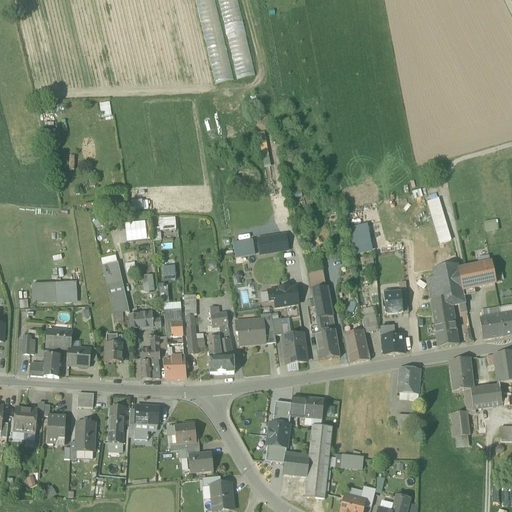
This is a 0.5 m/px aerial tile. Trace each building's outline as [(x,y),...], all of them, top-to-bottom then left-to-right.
[(109,103),(99,104),(101,119),(111,117),(109,103)] [(259,145),(266,144),(264,133),(257,135),(259,145)] [(261,157),(268,156),(266,144),(259,145),(261,157)] [(268,156),(261,157),(264,169),(270,168),(268,156)] [(234,178),(234,183),(236,188),(239,191),(244,193),(249,194),(254,192),(258,188),(260,184),(260,179),(258,174),(255,170),(250,168),(245,168),(240,170),(236,173),(234,178)] [(134,190),(126,191),(128,203),(131,203),(136,202),(134,190)] [(411,193),(414,201),(422,198),(420,190),(411,193)] [(427,203),(436,234),(447,231),(438,200),(427,203)] [(136,202),(131,203),(131,211),(143,210),(142,201),(136,202)] [(123,217),(129,215),(127,206),(118,208),(121,218),(123,217)] [(131,225),(129,215),(123,217),(125,225),(131,225)] [(159,220),(160,228),(160,232),(176,230),(175,218),(159,220)] [(92,224),(95,229),(102,224),(99,219),(92,224)] [(484,223),(486,234),(498,232),(495,220),(484,223)] [(131,225),(125,225),(127,243),(147,241),(145,223),(131,225)] [(354,256),(372,253),(367,225),(349,229),(354,256)] [(152,228),(154,243),(161,242),(160,232),(160,228),(152,228)] [(436,234),(439,245),(450,242),(447,231),(436,234)] [(286,236),(258,241),(260,255),(288,251),(286,236)] [(254,256),(252,241),(233,244),(235,259),(254,256)] [(313,242),(308,248),(314,254),(320,249),(313,242)] [(101,260),(103,268),(117,265),(115,256),(101,260)] [(372,257),(360,259),(361,267),(374,264),(372,257)] [(477,260),(478,267),(490,264),(489,257),(477,260)] [(134,263),(125,265),(127,274),(136,272),(134,263)] [(492,275),(490,264),(478,267),(465,270),(469,290),(494,285),(494,283),(492,275)] [(107,288),(113,314),(122,314),(128,314),(117,265),(103,268),(107,288)] [(307,268),(311,291),(327,288),(323,265),(307,268)] [(435,269),(437,276),(459,271),(458,271),(457,266),(435,269)] [(162,269),(164,282),(176,281),(175,267),(162,269)] [(463,291),(469,290),(465,270),(459,271),(463,291)] [(463,291),(459,271),(437,276),(427,279),(434,326),(453,323),(450,308),(466,305),(463,291)] [(233,281),(234,286),(241,285),(241,281),(240,281),(242,277),(240,273),(236,273),(234,277),(236,280),(233,281)] [(492,275),(494,283),(503,281),(501,273),(492,275)] [(144,293),(154,292),(152,276),(142,277),(144,293)] [(371,295),(378,295),(377,280),(369,281),(371,295)] [(76,285),(56,286),(57,302),(77,301),(76,285)] [(33,303),(57,302),(56,286),(33,287),(33,303)] [(333,318),(327,288),(311,291),(316,321),(318,321),(333,318)] [(159,290),(160,304),(163,303),(166,303),(168,299),(167,293),(165,291),(165,289),(159,290)] [(268,293),(269,303),(275,302),(276,309),(298,305),(295,289),(288,290),(288,289),(279,290),(279,292),(268,293)] [(383,291),(384,298),(401,297),(400,295),(400,290),(383,291)] [(261,304),(269,303),(268,293),(260,294),(261,304)] [(384,298),(386,316),(402,314),(401,297),(384,298)] [(188,350),(188,355),(197,355),(197,348),(196,341),(195,336),(194,319),(196,319),(194,302),(184,303),(186,323),(188,350)] [(163,305),(164,314),(181,313),(181,304),(163,305)] [(212,330),(222,329),(228,328),(226,315),(219,316),(218,310),(214,311),(214,306),(208,306),(212,328),(212,330)] [(499,308),(500,316),(511,313),(511,306),(500,308),(499,308)] [(360,311),(362,318),(374,316),(373,308),(360,311)] [(481,311),(482,319),(498,316),(497,308),(481,311)] [(166,338),(166,339),(182,338),(182,337),(183,337),(181,313),(164,314),(166,338)] [(511,313),(500,316),(503,338),(511,336),(511,313)] [(152,314),(137,315),(139,330),(161,328),(160,320),(153,321),(152,314)] [(131,331),(139,330),(137,315),(129,316),(131,331)] [(271,322),(271,315),(260,316),(261,322),(263,322),(265,333),(273,332),(271,322)] [(362,318),(365,334),(377,332),(374,316),(362,318)] [(500,316),(498,316),(482,319),(479,319),(483,341),(503,338),(500,316)] [(335,331),(333,318),(318,321),(321,333),(335,331)] [(271,322),(273,332),(274,337),(283,336),(281,321),(281,320),(271,322)] [(283,336),(283,338),(291,337),(289,320),(281,321),(283,336)] [(237,335),(239,347),(249,347),(249,343),(266,342),(265,333),(263,322),(261,322),(255,323),(254,322),(235,324),(236,335),(237,335)] [(454,322),(453,323),(434,326),(438,349),(458,345),(454,322)] [(380,328),(381,337),(394,336),(393,327),(380,328)] [(222,329),(212,330),(212,328),(209,328),(209,344),(225,343),(224,339),(222,329)] [(315,334),(319,361),(339,358),(335,331),(321,333),(318,334),(315,334)] [(464,332),(466,344),(472,343),(470,331),(464,332)] [(47,348),(69,350),(70,350),(70,342),(71,334),(48,332),(47,348)] [(275,344),(274,337),(273,332),(265,333),(266,342),(266,345),(275,344)] [(344,337),(349,365),(370,361),(363,333),(344,337)] [(381,337),(382,356),(404,354),(403,335),(394,336),(381,337)] [(105,346),(105,363),(115,363),(115,361),(121,361),(121,345),(115,345),(115,343),(116,343),(116,336),(105,336),(105,346)] [(283,338),(287,366),(297,364),(306,363),(302,336),(291,337),(283,338)] [(140,362),(158,361),(160,360),(159,350),(159,339),(152,339),(152,338),(151,337),(150,337),(148,338),(148,339),(149,341),(150,341),(151,351),(139,351),(140,362)] [(159,339),(159,350),(167,349),(167,346),(166,339),(166,338),(159,339)] [(196,341),(197,348),(204,348),(204,340),(196,341)] [(70,342),(70,350),(80,351),(80,343),(70,342)] [(209,344),(210,377),(234,375),(233,359),(230,343),(225,343),(209,344)] [(166,380),(186,381),(184,358),(183,346),(167,346),(167,349),(168,361),(167,361),(167,362),(164,362),(166,380)] [(80,351),(70,350),(69,350),(67,366),(88,368),(89,363),(90,352),(80,351)] [(90,352),(89,363),(97,362),(96,350),(89,351),(90,352)] [(495,364),(499,385),(511,382),(511,353),(494,356),(495,364)] [(30,377),(60,380),(62,357),(45,356),(44,366),(31,365),(30,377)] [(488,365),(495,364),(494,356),(487,357),(488,365)] [(449,363),(453,393),(464,392),(464,391),(473,390),(470,360),(449,363)] [(160,380),(158,361),(140,362),(140,363),(142,381),(160,380)] [(298,371),(297,364),(287,366),(288,373),(298,371)] [(397,394),(418,395),(420,371),(399,370),(397,394)] [(466,411),(502,406),(499,387),(473,390),(464,391),(464,392),(466,411)] [(418,395),(397,394),(397,401),(418,402),(418,395)] [(306,399),(292,398),(291,405),(290,418),(304,420),(306,399)] [(321,421),(322,421),(324,401),(306,399),(304,420),(311,420),(321,421)] [(93,409),(93,402),(78,401),(78,408),(93,409)] [(291,405),(275,404),(272,425),(289,427),(290,418),(291,405)] [(135,425),(148,426),(157,427),(158,408),(136,407),(136,412),(135,425)] [(13,432),(24,433),(26,410),(15,409),(13,432)] [(111,409),(109,427),(123,428),(125,409),(111,409)] [(37,411),(26,410),(24,433),(35,434),(37,421),(37,411)] [(451,415),(454,438),(470,437),(467,413),(451,415)] [(397,429),(418,430),(418,417),(397,416),(397,429)] [(47,444),(56,445),(58,443),(64,443),(66,419),(49,418),(48,430),(47,444)] [(93,453),(94,425),(77,424),(76,443),(76,452),(77,452),(93,453)] [(147,433),(148,426),(135,425),(134,441),(147,442),(147,433)] [(272,425),(269,425),(267,447),(286,450),(289,427),(272,425)] [(194,426),(175,428),(177,446),(187,445),(194,444),(193,436),(195,436),(194,426)] [(109,427),(108,445),(122,445),(123,428),(109,427)] [(294,458),(285,457),(284,465),(283,465),(282,476),(307,479),(305,499),(324,501),(332,429),(321,428),(313,427),(309,458),(294,456),(294,458)] [(170,447),(177,446),(175,428),(168,429),(170,447)] [(500,443),(511,442),(511,428),(500,428),(500,443)] [(24,433),(13,432),(12,440),(23,441),(24,433)] [(24,433),(23,441),(35,442),(35,434),(24,433)] [(34,449),(35,442),(23,441),(23,449),(34,449)] [(178,452),(188,451),(187,445),(177,446),(170,447),(170,453),(178,452)] [(286,450),(267,447),(265,463),(283,465),(284,465),(285,457),(286,450)] [(188,451),(178,452),(178,458),(181,460),(189,460),(188,457),(188,451)] [(93,453),(77,452),(76,460),(93,461),(93,453)] [(199,456),(188,457),(189,460),(190,471),(190,475),(213,473),(211,455),(199,456)] [(334,469),(361,472),(362,459),(336,457),(334,469)] [(182,472),(190,471),(189,460),(181,460),(182,472)] [(35,486),(33,477),(26,479),(29,488),(35,486)] [(202,480),(203,489),(210,488),(210,487),(221,486),(220,478),(202,480)] [(375,491),(375,494),(381,495),(385,480),(377,479),(376,489),(376,490),(375,491)] [(211,499),(213,511),(233,510),(231,486),(221,486),(210,487),(210,488),(211,499)] [(56,495),(51,487),(43,492),(48,500),(56,495)] [(210,488),(203,489),(204,500),(211,499),(210,488)] [(360,499),(364,500),(366,492),(375,494),(375,491),(363,488),(362,492),(360,499)] [(350,489),(349,496),(360,499),(362,492),(350,489)] [(363,507),(371,509),(375,494),(366,492),(364,500),(365,500),(363,507)] [(341,511),(362,511),(363,507),(365,500),(364,500),(360,499),(360,501),(351,499),(349,496),(345,495),(342,497),(342,500),(343,503),(341,511)] [(395,505),(407,508),(409,501),(396,498),(395,505)] [(381,502),(379,511),(384,511),(392,511),(395,505),(381,502)]
